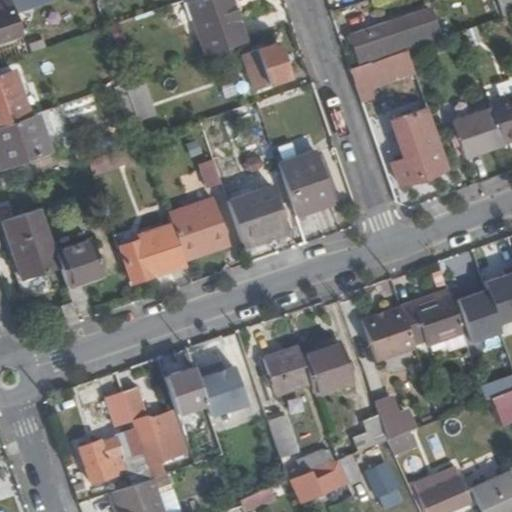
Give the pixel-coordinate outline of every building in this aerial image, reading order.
[(0,0),(0,40),(20,33),(11,8),(30,1),(29,0),(0,0)] [(184,0),(203,56),(243,42),(228,0),(184,0)] [(511,0),(497,0),(503,16),(510,14),(511,13),(511,0)] [(348,35),(360,66),(364,64),(407,50),(439,38),(428,7),(348,35)] [(254,49),(267,85),(287,78),(274,43),(254,49)] [(357,91),(372,85),(414,71),(407,50),(364,64),(360,66),(349,70),(357,91)] [(0,75),(0,125),(27,116),(12,72),(0,75)] [(140,120),(158,113),(143,77),(125,84),(140,120)] [(280,129),(310,118),(298,85),(268,96),(280,129)] [(511,91),(485,100),(489,109),(501,142),(511,138),(511,91)] [(391,120),(404,158),(391,162),(398,183),(438,169),(431,148),(439,146),(426,107),(391,120)] [(452,121),(464,156),(501,144),(501,142),(489,109),(452,121)] [(0,125),(0,169),(47,153),(34,114),(27,116),(0,125)] [(142,140),(87,159),(92,173),(148,154),(143,140),(142,140)] [(277,162),(294,214),(331,201),(313,150),(277,162)] [(198,162),(207,187),(221,182),(213,157),(198,162)] [(228,200),(242,243),(286,228),(271,185),(228,200)] [(169,213),(174,228),(184,257),(228,242),(213,198),(169,213)] [(0,219),(0,220),(20,276),(57,263),(53,251),(37,206),(0,219)] [(107,216),(117,247),(120,246),(127,236),(119,217),(116,218),(115,213),(107,216)] [(120,246),(133,282),(187,264),(184,257),(174,228),(120,246)] [(53,251),(57,263),(65,284),(100,272),(88,240),(53,251)] [(504,275),(483,282),(486,290),(498,323),(511,318),(511,266),(502,270),(504,275)] [(498,323),(486,290),(457,300),(471,341),(501,331),(498,323)] [(401,305),(414,343),(460,327),(448,293),(414,305),(413,301),(401,305)] [(59,307),(65,325),(78,321),(71,302),(59,307)] [(362,318),(375,359),(415,346),(414,343),(401,305),(362,318)] [(301,355),(310,382),(314,394),(353,380),(340,342),(301,355)] [(264,359),(276,394),(310,382),(301,355),(297,347),(264,359)] [(229,354),(193,367),(199,384),(223,376),(225,381),(237,378),(229,354)] [(164,377),(176,410),(205,400),(199,384),(193,367),(164,377)] [(122,392),(131,419),(132,421),(146,416),(136,387),(122,392)] [(108,397),(117,424),(131,419),(122,392),(108,397)] [(379,415),(388,439),(412,429),(407,414),(399,417),(392,398),(375,403),(379,415)] [(207,407),(212,420),(225,416),(220,403),(207,407)] [(138,440),(147,464),(172,455),(171,451),(185,446),(180,433),(174,429),(169,413),(153,418),(158,434),(138,440)] [(269,421),(283,459),(298,453),(285,415),(269,421)] [(368,432),(354,437),(360,451),(388,439),(379,415),(364,421),(368,432)] [(117,438),(127,470),(134,468),(138,482),(148,478),(151,477),(147,464),(138,440),(134,428),(122,432),(123,436),(117,438)] [(81,446),(92,482),(127,470),(117,438),(102,443),(101,439),(81,446)] [(337,459),(346,479),(358,474),(350,454),(338,459),(337,459)] [(293,477),(303,500),(347,482),(346,479),(337,459),(293,477)] [(365,467),(381,503),(400,495),(383,460),(365,467)] [(441,486),(420,495),(427,511),(429,511),(466,496),(454,467),(435,474),(441,486)] [(108,492),(114,511),(159,511),(153,493),(167,487),(162,473),(148,478),(138,482),(108,492)] [(415,483),(420,495),(441,486),(435,474),(415,483)] [(279,483),(286,499),(297,494),(290,479),(289,479),(279,483)] [(511,511),(511,481),(475,497),(481,511),(511,511)] [(270,484),(241,498),(247,511),(277,498),(270,484)] [(175,511),(167,487),(153,493),(159,511),(175,511)] [(251,511),(296,511),(293,504),(281,509),(277,501),(251,511)]
